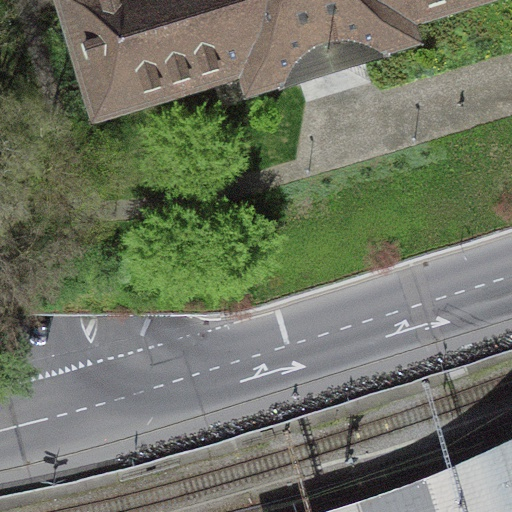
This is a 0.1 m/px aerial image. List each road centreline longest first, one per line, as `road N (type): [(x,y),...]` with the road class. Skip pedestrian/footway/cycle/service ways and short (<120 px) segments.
road 1 (secondary): [(511,144),(369,162),(255,157),(178,174),(114,215),(89,249),(85,312)]
road 2 (secondary): [(511,278),(108,405)]
